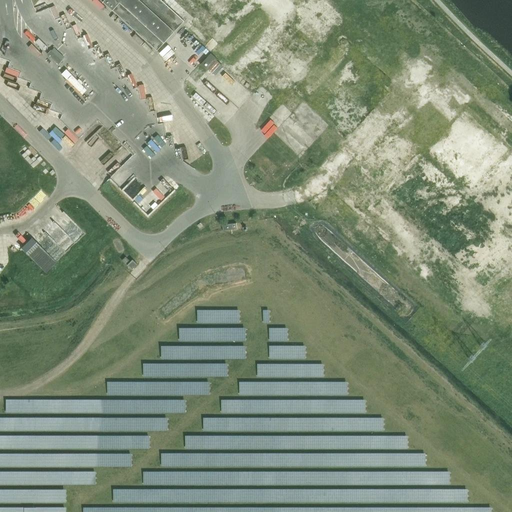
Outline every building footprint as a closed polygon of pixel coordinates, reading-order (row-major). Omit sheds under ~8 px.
[(101,0),(157,51),(184,21),(160,0),(101,0)] [(51,50),(48,54),(59,65),(63,61),(51,50)] [(362,105),(355,112),(364,122),(371,114),(362,105)] [(259,180),(268,172),(264,167),(255,175),(259,180)] [(133,260),(127,266),(132,270),(137,265),(133,260)] [(493,381),(488,386),(495,393),(500,389),(493,381)] [(511,413),(511,391),(501,404),(511,413)]
